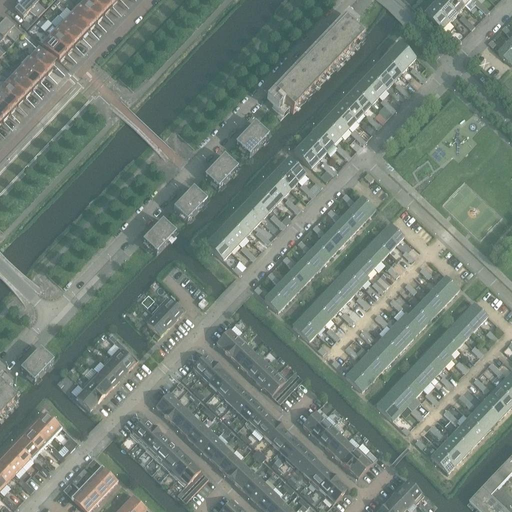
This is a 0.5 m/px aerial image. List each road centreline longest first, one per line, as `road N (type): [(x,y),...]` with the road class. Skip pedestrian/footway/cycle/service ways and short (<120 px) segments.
road 1 (residential): [(50,315),(350,0)]
road 2 (residential): [(193,337),(363,160)]
road 3 (residential): [(364,498),(193,337)]
road 4 (residential): [(0,157),(148,0)]
road 5 (residential): [(328,358),(446,237)]
road 6 (residential): [(133,400),(250,511)]
road 7 (residential): [(408,449),(511,333)]
road 8 (residential): [(25,511),(133,400)]
road 9 (residential): [(363,160),(452,65)]
